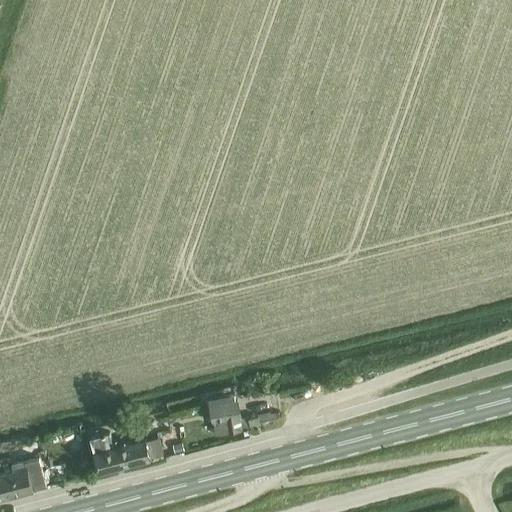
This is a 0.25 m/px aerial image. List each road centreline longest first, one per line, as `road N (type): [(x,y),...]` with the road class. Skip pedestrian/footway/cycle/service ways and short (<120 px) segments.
road 1 (primary): [(260,467),(511,401)]
road 2 (unclassified): [(321,511),(511,456)]
road 3 (primary): [(88,511),(260,467)]
